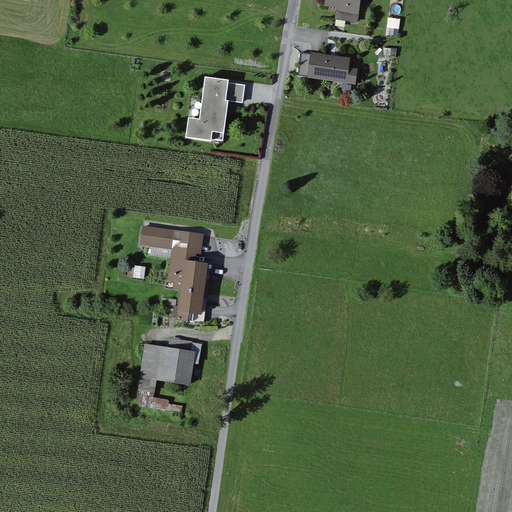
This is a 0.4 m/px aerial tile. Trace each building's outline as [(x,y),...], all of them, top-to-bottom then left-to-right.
[(363,0),(328,0),(329,14),(363,14),(363,0)] [(300,68),(308,68),(309,49),(301,49),(300,68)] [(356,59),(314,58),(313,83),(355,84),(356,59)] [(252,108),(255,86),(219,82),(214,130),(240,133),(243,107),(252,108)] [(208,237),(148,232),(147,250),(175,252),(172,288),(186,289),(184,317),(208,319),(213,265),(206,265),(208,237)] [(197,352),(149,347),(146,387),(193,391),(197,352)]
